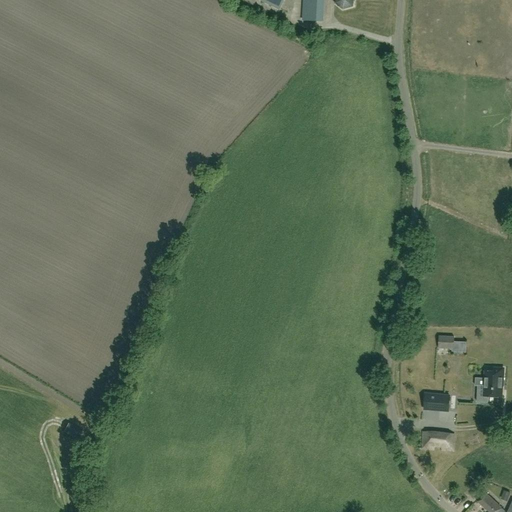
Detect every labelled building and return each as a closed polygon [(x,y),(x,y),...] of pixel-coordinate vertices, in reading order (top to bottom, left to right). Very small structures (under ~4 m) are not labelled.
[(260,0),(279,9),(283,0),(260,0)] [(303,0),(302,20),(323,22),(323,0),(303,0)] [(439,336),(438,348),(452,349),(452,351),(465,352),(466,341),(454,340),(454,337),(439,336)] [(488,396),(501,397),(502,380),(503,380),(504,368),(494,368),(494,372),(485,371),(484,386),(480,386),(480,390),(478,390),(477,402),(488,402),(488,396)] [(424,409),(448,411),(449,396),(425,394),(424,409)] [(63,424),(63,434),(79,434),(79,424),(63,424)] [(441,451),(453,451),(455,434),(423,432),(422,449),(434,450),(435,445),(441,445),(441,451)] [(501,499),(507,501),(510,493),(504,490),(501,499)] [(485,492),(477,501),(489,511),(498,511),(502,508),(485,492)]
